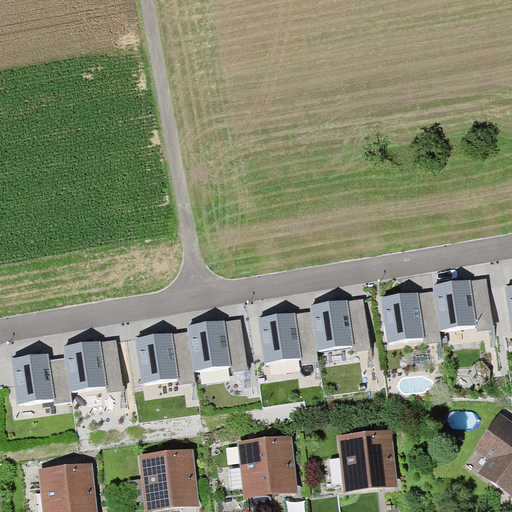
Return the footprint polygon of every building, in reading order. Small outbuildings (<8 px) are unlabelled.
[(486,278),(471,280),(477,324),(478,331),(493,328),(486,278)] [(470,279),(433,284),(434,290),(439,329),(477,324),(471,280),(470,279)] [(434,290),(418,292),(425,337),(425,343),(441,341),(439,329),(434,290)] [(418,291),(381,296),(387,342),(425,337),(418,292),(418,291)] [(364,299),(348,301),(354,345),(355,352),(370,350),(364,299)] [(348,300),(310,305),(311,312),(316,350),(354,345),(348,301),(348,300)] [(295,312),(257,317),(264,363),(302,358),(296,314),(295,312)] [(311,312),(296,314),(302,358),(303,364),(318,361),(316,350),(311,312)] [(241,318),(226,321),(232,365),(233,370),(248,368),(241,318)] [(226,319),(188,324),(188,331),(194,370),(232,365),(226,321),(226,319)] [(188,331),(173,333),(180,377),(180,383),(196,381),(194,370),(188,331)] [(173,332),(135,337),(142,383),(180,377),(173,333),(173,332)] [(117,339),(101,342),(108,386),(108,392),(124,390),(117,339)] [(101,340),(63,345),(65,357),(70,391),(71,391),(108,386),(101,342),(101,340)] [(48,353),(11,358),(18,403),(54,398),(49,360),(48,353)] [(65,357),(49,360),(54,398),(55,404),(73,401),(71,391),(70,391),(65,357)] [(511,421),(500,413),(474,449),(489,459),(479,473),(511,496),(511,421)] [(392,429),(338,435),(340,458),(343,482),(344,492),(398,486),(392,429)] [(291,435),(238,441),(241,468),(243,488),(244,498),(297,492),(291,435)] [(193,448),(139,454),(142,479),(144,500),(145,511),(199,505),(193,448)] [(343,482),(340,458),(329,459),(332,484),(343,482)] [(98,511),(93,463),(38,469),(41,493),(42,511),(98,511)] [(243,488),(241,468),(228,469),(230,489),(243,488)] [(144,500),(142,479),(128,480),(130,502),(144,500)]
